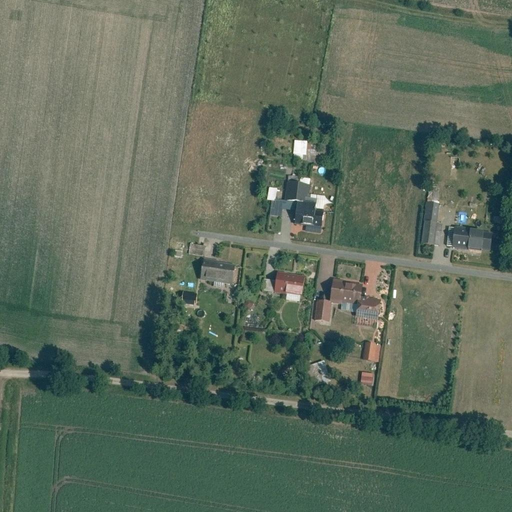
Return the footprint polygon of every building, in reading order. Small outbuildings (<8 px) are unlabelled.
[(309,142),(297,141),(295,154),(308,156),(309,142)] [(294,209),(293,221),(319,225),(322,204),(312,203),(313,191),(309,190),(308,194),(306,194),(308,179),(298,177),(297,184),(288,182),(284,207),(294,209)] [(266,201),(274,202),(277,190),(269,189),(266,201)] [(427,222),(439,224),(441,204),(430,203),(427,222)] [(439,224),(427,222),(424,244),(441,246),(444,224),(439,224)] [(474,230),(458,228),(456,247),(471,249),(474,230)] [(474,230),(471,249),(495,252),(497,233),(474,230)] [(176,243),(174,258),(181,259),(183,244),(176,243)] [(203,252),(204,245),(190,244),(190,251),(203,252)] [(233,283),(236,264),(219,262),(219,259),(202,257),(199,277),(214,279),(213,286),(224,287),(224,281),(233,283)] [(308,278),(281,274),(280,283),(278,293),(289,294),(290,292),(306,295),(308,278)] [(267,281),(266,292),(278,294),(278,293),(280,283),(267,281)] [(363,298),(364,285),(336,281),(333,301),(362,305),(363,298)] [(360,317),(383,321),(385,301),(363,298),(362,305),(360,317)] [(334,303),(320,301),(318,320),(331,322),(334,303)] [(382,346),(369,344),(367,360),(380,361),(382,346)] [(327,362),(312,366),(319,386),(333,381),(327,362)] [(292,366),(284,373),(290,380),(298,374),(292,366)] [(360,386),(372,387),(373,375),(361,374),(360,386)]
